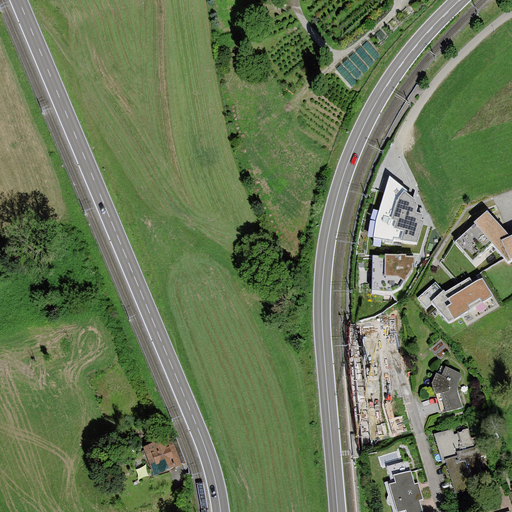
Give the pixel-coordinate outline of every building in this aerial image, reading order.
[(376,222),(373,239),(393,244),(393,242),(416,245),(423,222),(420,221),(423,212),(417,210),(419,204),(406,195),(407,193),(389,179),(376,222)] [(511,239),(511,240),(488,214),(455,244),(473,265),(492,248),(508,265),(511,262),(511,239)] [(386,257),(386,259),(374,258),(373,293),(393,294),(401,289),(414,270),(414,266),(416,266),(416,259),(408,259),(407,259),(407,257),(386,257)] [(433,304),(450,325),(492,298),(481,281),(474,286),(470,279),(445,295),(435,283),(417,299),(427,309),(433,304)] [(442,375),(437,373),(432,383),(441,413),(463,407),(458,388),(459,383),(458,383),(462,374),(446,366),(442,375)] [(452,430),(433,436),(441,464),(445,463),(454,494),(469,489),(467,482),(469,481),(468,477),(484,472),(479,458),(482,457),(480,452),(478,453),(474,439),(470,440),(467,432),(454,436),(452,430)] [(168,439),(145,449),(155,475),(179,465),(168,439)] [(407,462),(386,468),(390,481),(384,483),(392,511),(421,511),(418,502),(423,500),(418,484),(413,485),(407,462)]
